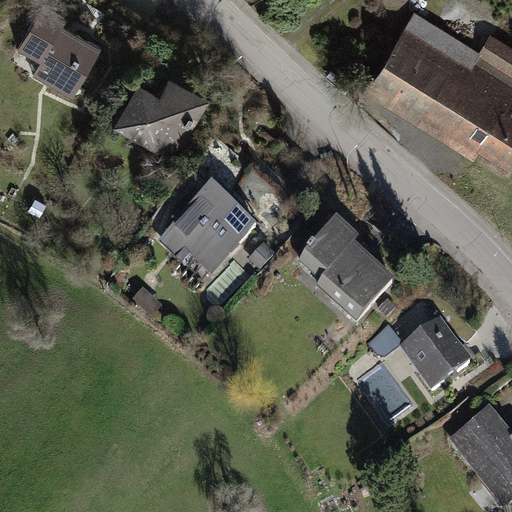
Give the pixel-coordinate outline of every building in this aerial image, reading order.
[(63,18),(39,5),(16,46),(41,59),(33,74),(73,95),(101,43),(61,22),(63,18)] [(481,51),(415,11),(366,91),(474,155),(479,147),(509,165),(511,160),(511,46),(492,34),(481,51)] [(158,91),(136,80),(113,125),(157,148),(176,158),(208,96),(167,74),(158,91)] [(258,228),(213,184),(158,240),(176,258),(184,250),(211,277),(258,228)] [(335,220),(299,262),(321,281),(317,287),(358,322),(393,282),(352,246),(358,240),(335,220)] [(275,257),(264,247),(250,262),(261,272),(275,257)] [(441,320),(400,349),(432,392),(472,363),(441,320)] [(511,436),(489,409),(451,441),(507,508),(511,504),(511,436)]
